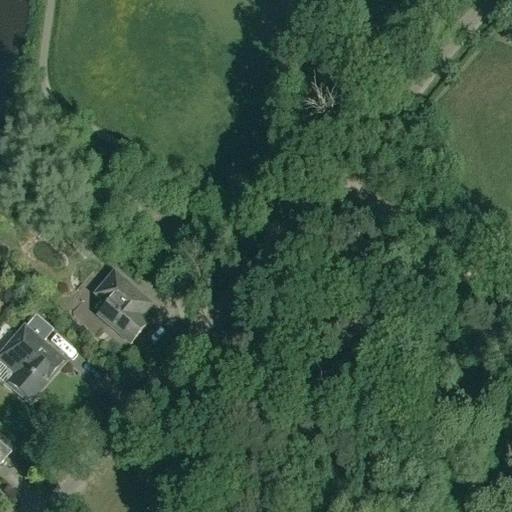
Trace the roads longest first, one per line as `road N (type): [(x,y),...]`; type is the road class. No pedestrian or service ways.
road 1 (unclassified): [(48,511),(491,0)]
road 2 (track): [(336,170),(511,295)]
